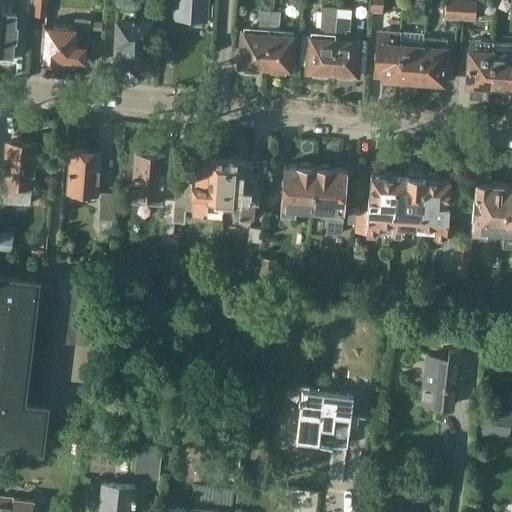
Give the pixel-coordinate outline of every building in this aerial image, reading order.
[(1,0),(0,0),(0,60),(11,61),(12,55),(14,55),(15,40),(16,40),(18,25),(15,25),(16,12),(14,12),(15,4),(1,3),(1,0)] [(33,0),(33,14),(46,15),(46,0),(33,0)] [(176,0),(175,18),(206,20),(206,0),(176,0)] [(374,0),(374,11),(386,12),(387,0),(374,0)] [(441,0),(441,9),(448,10),(448,17),(460,18),(461,0),(441,0)] [(483,0),(461,0),(460,18),(479,19),(480,6),(496,7),(497,1),(483,0)] [(333,74),(338,8),(325,6),(323,28),(327,28),(326,38),(310,36),(308,72),(311,73),(313,75),(319,76),(322,73),(333,74)] [(361,40),(349,39),(349,30),(353,30),(355,9),(338,8),(333,74),(344,75),(347,78),(353,78),(356,76),(358,76),(361,40)] [(118,9),(116,43),(121,43),(121,56),(145,57),(146,39),(150,39),(151,21),(134,21),(135,9),(118,9)] [(261,9),(259,22),(271,23),(272,11),(261,9)] [(271,23),(271,24),(280,24),(282,12),(272,11),(271,23)] [(76,59),(86,59),(88,19),(75,19),(75,25),(44,23),(41,59),(59,61),(59,60),(60,60),(60,61),(61,64),(63,65),(66,66),(70,66),(71,65),(73,63),(73,61),(76,61),(76,59)] [(266,69),(270,34),(244,31),(241,67),(244,67),(246,70),(252,71),(255,68),(266,69)] [(375,78),(384,79),(384,81),(395,81),(395,79),(396,79),(399,41),(400,33),(378,31),(375,78)] [(295,35),(270,34),(266,69),(278,70),(280,73),(286,73),(289,71),(292,71),(295,35)] [(430,47),(423,47),(420,81),(431,82),(431,84),(442,85),(442,83),(443,83),(446,40),(430,38),(430,47)] [(399,41),(396,79),(408,80),(408,82),(418,83),(418,81),(420,81),(423,47),(423,43),(399,41)] [(101,59),(102,46),(92,46),(91,59),(101,59)] [(490,86),(492,52),(470,50),(467,85),(469,85),(469,87),(479,88),(479,86),(490,86)] [(503,88),(511,88),(511,83),(511,53),(492,52),(490,86),(491,87),(491,89),(503,90),(503,88)] [(7,145),(4,183),(3,201),(30,203),(32,185),(34,186),(37,143),(24,143),(21,140),(14,140),(10,141),(7,141),(7,145)] [(71,153),(67,191),(97,193),(100,155),(89,154),(89,151),(74,149),(71,153)] [(135,153),(132,195),(163,197),(166,155),(135,153)] [(207,208),(225,209),(229,158),(210,156),(210,158),(202,158),(201,173),(195,172),(194,183),(181,182),(178,199),(175,222),(185,222),(185,211),(206,212),(207,208)] [(229,158),(225,209),(240,210),(239,215),(240,215),(239,220),(251,221),(252,216),(254,216),(255,199),(257,200),(258,188),(256,188),(257,177),(251,177),(252,162),(244,161),(244,159),(229,158)] [(280,212),(280,217),(279,224),(293,225),(294,218),(294,213),(312,214),(316,166),(312,166),(310,164),(302,163),(299,165),(284,164),(279,212),(280,212)] [(317,166),(316,166),(312,214),(328,215),(326,232),(341,233),(342,217),(346,168),(330,167),(329,165),(320,164),(317,166)] [(355,227),(355,230),(365,231),(365,238),(376,239),(377,233),(391,234),(392,222),(396,173),(393,169),(385,169),(381,173),(372,172),(370,196),(369,208),(357,207),(355,223),(355,227)] [(392,222),(391,234),(390,243),(403,245),(405,224),(421,225),(425,176),(423,176),(424,172),(409,170),(408,175),(396,173),(392,222)] [(425,176),(421,225),(436,226),(435,238),(447,239),(449,219),(448,219),(450,202),(449,202),(452,178),(440,177),(437,173),(430,172),(425,176)] [(487,233),(504,234),(508,184),(491,182),(490,181),(491,175),(478,174),(477,181),(476,181),(475,196),(474,196),(472,215),(473,216),(472,239),(486,240),(487,233)] [(102,193),(100,217),(102,218),(101,230),(112,231),(115,194),(102,193)] [(173,222),(175,222),(178,199),(162,198),(162,216),(165,216),(163,234),(172,234),(173,222)] [(349,206),(347,223),(355,223),(357,207),(349,206)] [(250,227),(244,266),(258,268),(263,229),(250,227)] [(0,230),(0,252),(12,254),(15,232),(0,230)] [(18,254),(45,258),(46,251),(34,249),(35,241),(19,240),(18,254)] [(470,243),(459,242),(458,257),(468,258),(470,243)] [(454,246),(446,245),(444,245),(442,269),(452,270),(454,246)] [(258,282),(274,284),(277,260),(262,258),(258,282)] [(0,442),(41,448),(47,404),(40,403),(52,299),(36,297),(38,279),(0,274),(0,442)] [(400,287),(388,286),(387,297),(399,299),(400,287)] [(403,320),(400,332),(406,333),(408,322),(403,320)] [(427,354),(422,402),(452,405),(455,381),(474,383),(477,352),(449,349),(448,356),(427,354)] [(301,402),(296,439),(347,445),(353,394),(302,388),(301,396),(300,395),(299,401),(301,402)] [(480,412),(477,434),(507,438),(509,416),(480,412)] [(136,451),(134,477),(158,478),(160,452),(136,451)] [(102,482),(99,511),(131,511),(132,502),(134,502),(135,497),(133,497),(135,486),(102,482)] [(231,511),(234,489),(192,484),(190,502),(194,503),(193,505),(185,504),(185,508),(166,506),(165,511),(231,511)] [(46,511),(46,509),(32,507),(33,500),(14,498),(15,491),(7,490),(7,488),(1,488),(0,492),(0,511),(46,511)]
